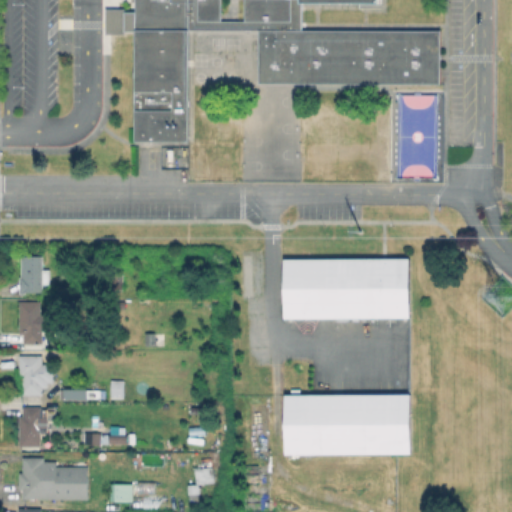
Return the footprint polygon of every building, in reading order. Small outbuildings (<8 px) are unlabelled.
[(133,18),(133,0),(378,0),(378,2),(299,2),(299,29),(437,29),(437,82),(256,82),(256,28),(186,28),(186,141),(133,141),(133,30),(100,30),(100,14),(133,18)] [(50,269),(50,283),(43,283),(43,291),(26,291),(26,293),(20,293),(20,276),(22,276),(22,255),(43,255),(43,268),(50,269)] [(407,317),(282,317),(282,258),(407,258),(407,317)] [(41,301),(41,328),(43,328),(43,343),(24,343),(24,333),(20,333),(20,301),(41,301)] [(156,332),(157,345),(146,345),(146,332),(156,332)] [(42,355),(41,394),(22,394),(22,376),(20,376),(20,355),(42,355)] [(121,397),(121,380),(109,380),(108,397),(121,397)] [(86,388),(59,388),(59,399),(85,399),(86,388)] [(408,452),(283,453),(283,393),(408,393),(408,452)] [(42,406),(42,445),(20,445),(20,415),(24,415),(24,406),(42,406)] [(85,444),(85,432),(99,433),(99,444),(85,444)] [(131,442),(131,433),(146,433),(146,442),(131,442)] [(90,464),(90,500),(18,499),(18,457),(59,458),(59,464),(90,464)] [(132,483),(132,501),(113,501),(113,483),(132,483)]
